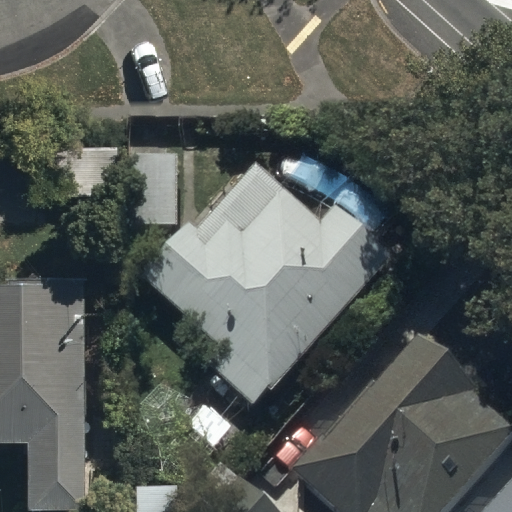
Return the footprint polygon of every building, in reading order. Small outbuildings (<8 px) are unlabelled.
[(114,142),(59,143),(60,194),(94,194),(94,209),(115,209),(114,142)] [(176,156),(131,156),(130,225),(175,226),(176,156)] [(252,407),(379,273),(317,216),(311,222),(252,167),(142,284),(215,352),(205,363),(252,407)] [(76,498),(75,266),(0,266),(0,435),(18,435),(18,499),(76,498)] [(459,511),(511,451),(511,439),(422,363),(306,499),(321,511),(459,511)] [(511,511),(511,479),(482,511),(511,511)] [(171,511),(172,481),(133,481),(133,511),(171,511)] [(304,511),(274,483),(250,509),(227,489),(205,511),(304,511)]
